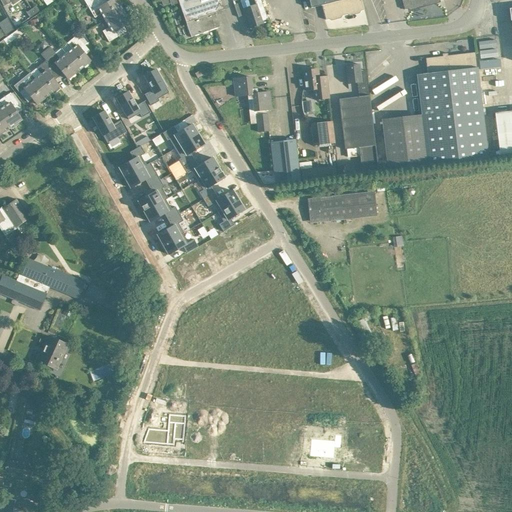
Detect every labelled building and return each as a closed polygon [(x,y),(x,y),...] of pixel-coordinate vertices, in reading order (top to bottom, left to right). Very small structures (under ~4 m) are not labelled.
[(102,14),(105,21),(123,10),(117,0),(111,0),(104,5),(100,0),(88,7),(94,18),(102,14)] [(224,9),(221,0),(178,0),(191,37),(220,27),(215,13),(225,9),(224,9)] [(241,1),(241,2),(241,3),(234,5),(238,17),(245,15),(249,28),(263,23),(262,21),(268,19),(260,0),(254,0),(256,5),(250,6),(248,0),(241,0),(241,1)] [(345,15),(340,0),(309,0),(311,8),(322,5),(326,20),(345,15)] [(340,0),(345,15),(363,10),(360,0),(340,0)] [(402,0),(405,10),(423,5),(422,0),(402,0)] [(36,6),(31,9),(34,14),(40,11),(36,6)] [(34,14),(31,9),(26,13),(30,17),(34,14)] [(123,10),(105,21),(109,28),(103,31),(109,42),(121,35),(118,29),(130,22),(123,10)] [(17,17),(11,21),(15,28),(22,23),(17,17)] [(9,21),(0,28),(2,30),(5,34),(5,35),(14,29),(9,21)] [(22,33),(19,28),(16,29),(17,30),(3,40),(6,44),(22,33)] [(66,54),(79,70),(90,61),(85,55),(81,50),(86,46),(90,43),(84,33),(83,30),(77,35),(67,43),(72,50),(66,54)] [(497,42),(476,46),(478,53),(498,49),(497,42)] [(46,61),(55,72),(59,68),(63,73),(68,79),(79,70),(66,54),(60,59),(55,53),(50,47),(41,54),(46,61)] [(418,85),(422,114),(382,119),(388,170),(428,165),(488,158),(478,77),(477,67),(475,52),(448,56),(447,53),(442,54),(442,56),(426,58),(427,73),(417,75),(418,85)] [(36,68),(40,74),(34,79),(48,96),(59,86),(50,75),(55,72),(46,61),(36,68)] [(357,83),(359,97),(369,95),(366,73),(360,74),(359,64),(346,66),(348,84),(357,83)] [(303,71),(305,91),(313,90),(314,100),(329,98),(328,91),(326,77),(319,77),(318,69),(303,71)] [(156,70),(144,76),(152,90),(144,94),(151,106),(159,101),(158,99),(169,93),(156,70)] [(34,79),(30,73),(14,86),(23,97),(28,93),(37,104),(48,96),(34,79)] [(233,79),(235,97),(247,95),(248,100),(252,100),(254,112),(256,111),(257,123),(258,132),(269,131),(267,113),(266,113),(266,110),(271,109),(269,92),(257,93),(257,89),(252,89),(251,77),(233,79)] [(0,100),(4,107),(0,109),(0,113),(10,128),(21,120),(14,108),(19,105),(10,92),(0,99),(0,100)] [(128,92),(117,98),(128,120),(139,113),(142,118),(150,113),(144,101),(136,106),(128,92)] [(369,95),(359,97),(339,99),(345,149),(359,147),(362,171),(378,169),(369,95)] [(104,111),(93,118),(107,143),(126,132),(120,121),(112,125),(104,111)] [(511,111),(495,113),(500,155),(511,153),(511,111)] [(0,134),(10,128),(0,113),(0,134)] [(334,143),(332,122),(311,124),(313,145),(334,143)] [(174,126),(162,133),(167,140),(169,139),(175,149),(198,134),(191,124),(178,133),(174,126)] [(198,134),(175,149),(181,158),(179,159),(183,166),(194,160),(190,153),(204,145),(198,134)] [(270,142),(275,183),(300,180),(295,139),(270,142)] [(133,159),(119,167),(125,178),(150,163),(146,165),(141,156),(145,153),(141,146),(129,152),(133,159)] [(300,157),(314,154),(313,146),(299,148),(300,157)] [(194,160),(183,166),(187,173),(191,171),(197,180),(218,167),(212,157),(198,166),(194,160)] [(299,170),(306,169),(306,176),(315,175),(315,171),(312,171),(311,161),(298,163),(299,170)] [(150,163),(125,178),(131,188),(145,180),(149,186),(160,180),(150,163)] [(326,168),(329,176),(336,173),(334,165),(326,168)] [(218,167),(197,180),(203,190),(199,192),(203,199),(214,193),(210,186),(224,178),(218,167)] [(152,193),(138,201),(144,211),(168,198),(162,188),(164,187),(160,180),(149,186),(152,193)] [(214,193),(203,199),(208,206),(212,204),(218,213),(238,200),(232,190),(218,199),(214,193)] [(375,194),(318,200),(308,201),(310,221),(377,214),(375,194)] [(168,198),(144,211),(150,222),(164,214),(168,220),(179,214),(175,206),(171,209),(166,200),(168,198)] [(0,226),(2,229),(12,222),(16,227),(29,218),(16,199),(15,200),(4,208),(3,208),(2,207),(0,208),(0,226)] [(238,200),(218,213),(223,222),(219,224),(223,232),(234,225),(230,218),(244,210),(238,200)] [(172,227),(157,235),(163,245),(184,233),(179,223),(183,221),(179,214),(168,220),(172,227)] [(256,221),(247,223),(252,243),(262,240),(256,221)] [(241,229),(231,233),(238,252),(248,248),(241,229)] [(184,233),(163,245),(169,254),(183,246),(187,253),(198,247),(194,239),(187,243),(182,234),(184,233)] [(402,236),(393,237),(394,247),(403,246),(402,236)] [(226,237),(218,242),(227,260),(235,256),(226,237)] [(211,246),(203,251),(214,268),(223,262),(211,246)] [(197,253),(189,259),(202,275),(210,269),(197,253)] [(56,290),(63,273),(26,258),(19,274),(23,276),(49,287),(56,290)] [(181,262),(175,269),(189,283),(196,275),(181,262)] [(262,276),(261,276),(270,291),(277,287),(278,287),(281,293),(281,294),(290,288),(289,286),(289,285),(288,286),(286,281),(286,280),(285,281),(283,277),(283,276),(280,272),(280,271),(280,272),(277,267),(278,267),(277,267),(274,269),(273,269),(273,270),(269,272),(266,274),(265,274),(262,276)] [(78,299),(85,282),(63,273),(56,290),(78,299)] [(0,293),(27,305),(28,304),(40,309),(39,310),(40,310),(49,287),(23,276),(19,274),(16,281),(2,275),(0,280),(0,293)] [(260,275),(248,282),(258,300),(257,297),(263,294),(264,296),(265,296),(271,293),(270,291),(261,276),(260,275)] [(248,282),(235,289),(246,307),(244,305),(251,301),(252,303),(252,304),(258,300),(248,282)] [(281,294),(274,298),(275,299),(277,297),(281,304),(279,305),(282,311),(300,300),(292,287),(290,288),(281,294)] [(235,289),(223,297),(233,315),(234,315),(232,312),(239,308),(240,310),(240,311),(246,307),(235,289)] [(223,297),(210,304),(221,322),(220,319),(226,315),(227,317),(227,318),(233,315),(223,297)] [(300,300),(282,311),(285,309),(289,316),(287,317),(286,317),(290,323),(307,312),(300,300)] [(210,304),(198,312),(208,330),(209,329),(207,327),(214,323),(215,325),(221,322),(210,304)] [(189,317),(185,326),(205,334),(206,331),(208,330),(198,312),(189,317)] [(307,312),(290,323),(292,322),(296,328),(294,329),(294,330),(297,335),(315,324),(307,312)] [(119,321),(123,329),(129,326),(125,318),(119,321)] [(315,324),(297,335),(297,336),(300,334),(304,340),(302,342),(302,341),(301,342),(305,348),(322,337),(315,324)] [(185,326),(180,340),(200,347),(202,341),(201,341),(199,340),(202,333),(204,334),(205,334),(185,326)] [(249,337),(249,338),(249,339),(249,340),(249,341),(250,342),(250,343),(250,344),(251,344),(251,345),(252,345),(252,346),(253,346),(253,347),(254,347),(255,347),(255,348),(256,348),(257,348),(258,348),(259,348),(259,349),(260,349),(261,348),(262,348),(263,348),(264,348),(264,347),(265,347),(266,347),(266,346),(267,346),(267,345),(268,345),(268,344),(269,344),(269,343),(270,343),(270,342),(270,341),(270,340),(271,340),(271,339),(271,338),(271,337),(271,336),(271,335),(270,335),(270,334),(270,333),(269,332),(269,331),(268,331),(268,330),(267,330),(267,329),(266,329),(266,328),(265,328),(264,328),(264,327),(263,327),(262,327),(261,327),(260,327),(259,327),(258,327),(257,327),(256,327),(255,327),(255,328),(254,328),(253,329),(252,329),(252,330),(251,330),(251,331),(250,332),(250,333),(249,334),(249,335),(249,336),(249,337)] [(227,328),(217,334),(222,342),(232,337),(227,328)] [(60,361),(64,351),(67,344),(50,336),(38,362),(56,369),(56,368),(58,367),(60,363),(60,361)] [(322,337),(305,348),(307,346),(311,353),(309,354),(312,360),(330,349),(322,337)] [(180,340),(175,354),(195,361),(197,355),(196,354),(196,355),(194,354),(197,347),(199,348),(200,347),(180,340)] [(292,344),(284,349),(290,359),(299,354),(292,344)] [(330,349),(312,360),(315,359),(319,365),(317,366),(316,366),(320,372),(338,362),(330,349)] [(170,369),(164,384),(177,385),(179,370),(170,369)] [(179,370),(177,385),(189,386),(190,371),(179,370)] [(193,374),(190,399),(200,400),(201,390),(209,391),(211,373),(204,372),(204,374),(193,374)] [(211,373),(209,391),(217,392),(216,401),(226,402),(228,377),(217,376),(218,373),(211,373)] [(228,377),(226,402),(235,403),(236,393),(244,394),(245,376),(238,375),(238,377),(228,377)] [(245,376),(244,394),(252,395),(251,404),(260,405),(262,380),(252,379),(252,377),(245,376)] [(262,380),(260,405),(270,406),(270,396),(278,397),(280,379),(273,378),(273,381),(262,380)] [(280,379),(278,397),(286,398),(286,408),(295,408),(297,383),(287,382),(287,380),(280,379)] [(297,383),(295,408),(304,409),(305,399),(313,400),(315,382),(308,381),(308,384),(297,383)] [(315,382),(313,400),(321,401),(320,411),(330,411),(332,386),(321,385),(322,383),(315,382)] [(335,384),(334,399),(345,400),(347,385),(335,384)] [(347,385),(345,400),(362,401),(352,385),(347,385)] [(148,428),(143,442),(174,445),(174,439),(182,439),(182,442),(183,442),(185,416),(169,414),(167,430),(148,428)] [(292,426),(292,431),(278,430),(276,454),(278,454),(279,454),(283,454),(282,455),(283,455),(283,454),(287,455),(288,455),(290,455),(291,448),(300,449),(300,451),(301,451),(301,449),(303,427),(292,426)] [(232,434),(230,450),(231,450),(240,451),(241,451),(241,450),(245,450),(245,451),(246,451),(254,452),(255,452),(255,446),(264,447),(264,449),(266,428),(248,427),(247,430),(246,430),(240,430),(240,432),(232,431),(232,434)] [(358,445),(357,459),(361,459),(360,461),(376,462),(379,437),(376,436),(377,428),(364,427),(363,435),(362,445),(358,445)] [(324,457),(333,458),(334,447),(340,448),(341,435),(335,435),(334,441),(326,440),(325,440),(321,440),(321,439),(320,439),(320,440),(311,439),(309,456),(318,457),(319,457),(324,457),(324,458),(324,457)] [(32,462),(10,458),(7,458),(5,471),(30,475),(32,462)] [(63,495),(53,499),(55,504),(65,501),(63,495)] [(6,500),(5,505),(4,511),(35,511),(36,504),(6,500)]
